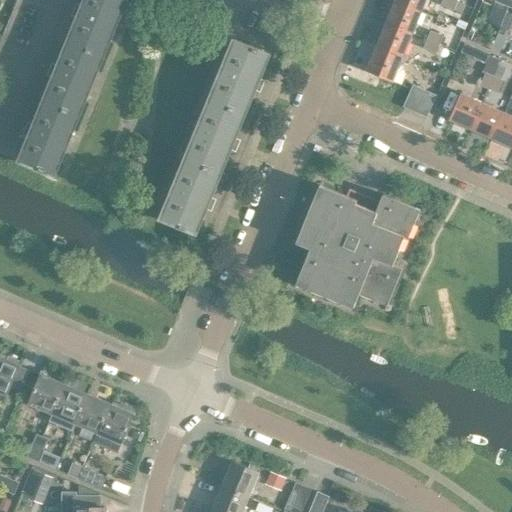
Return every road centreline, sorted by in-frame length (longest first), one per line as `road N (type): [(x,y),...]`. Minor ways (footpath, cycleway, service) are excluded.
road 1 (unclassified): [(186,388),(310,100)]
road 2 (residential): [(430,507),(377,473),(186,388)]
road 3 (residential): [(511,188),(310,100)]
road 4 (residential): [(186,388),(0,311)]
road 5 (residential): [(154,511),(186,388)]
